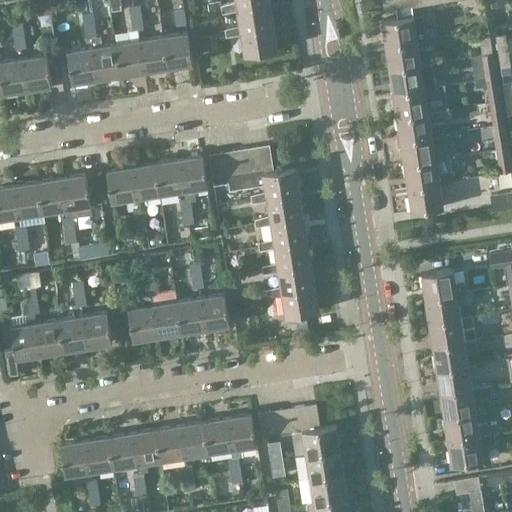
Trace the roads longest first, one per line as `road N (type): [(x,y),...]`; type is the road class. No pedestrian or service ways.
road 1 (residential): [(17,411),(379,357)]
road 2 (residential): [(0,146),(330,98)]
road 3 (tertiary): [(379,357),(349,165)]
road 4 (tertiary): [(404,511),(379,357)]
